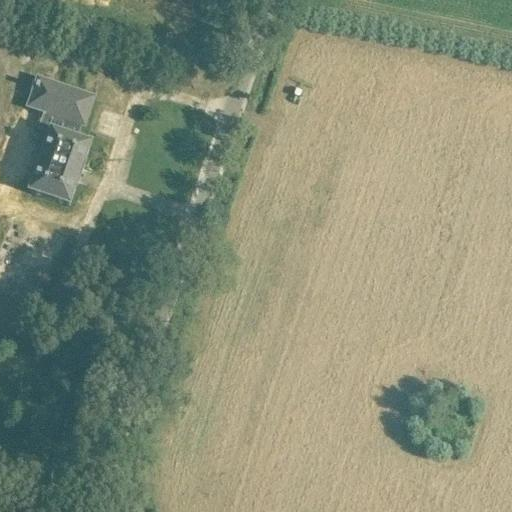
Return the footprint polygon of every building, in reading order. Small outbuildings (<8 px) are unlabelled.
[(0,153),(21,80),(0,74),(0,153)] [(38,81),(28,110),(44,115),(67,123),(62,137),(51,133),(50,136),(30,195),(69,208),(76,188),(78,188),(85,167),(84,167),(91,146),(76,141),(81,128),(84,129),(94,100),(38,81)] [(138,157),(182,165),(188,134),(143,126),(138,157)] [(121,166),(100,239),(150,253),(171,180),(121,166)] [(0,221),(0,316),(5,318),(11,298),(41,306),(60,237),(0,221)]
